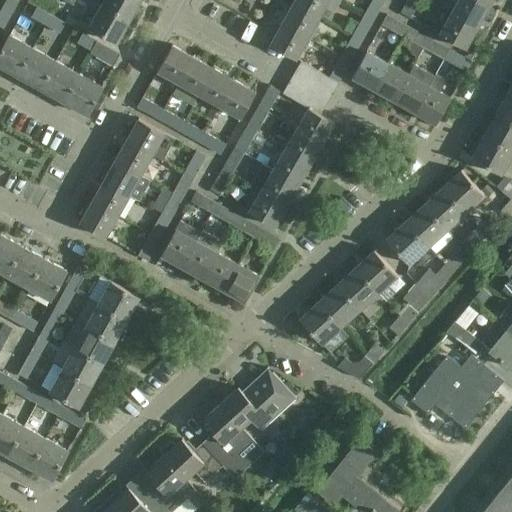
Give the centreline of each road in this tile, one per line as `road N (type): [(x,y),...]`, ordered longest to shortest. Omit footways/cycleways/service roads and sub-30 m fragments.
road 1 (residential): [(0,482),(39,503),(57,500),(433,157)]
road 2 (residential): [(98,144),(172,12)]
road 3 (residential): [(433,157),(511,31)]
road 4 (residential): [(433,511),(511,415)]
